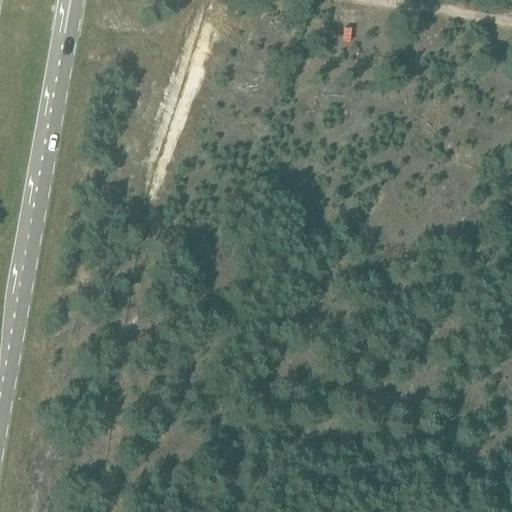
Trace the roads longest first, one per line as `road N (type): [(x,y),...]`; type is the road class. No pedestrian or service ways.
road 1 (primary): [(0,440),(76,0)]
road 2 (track): [(511,23),(363,0)]
